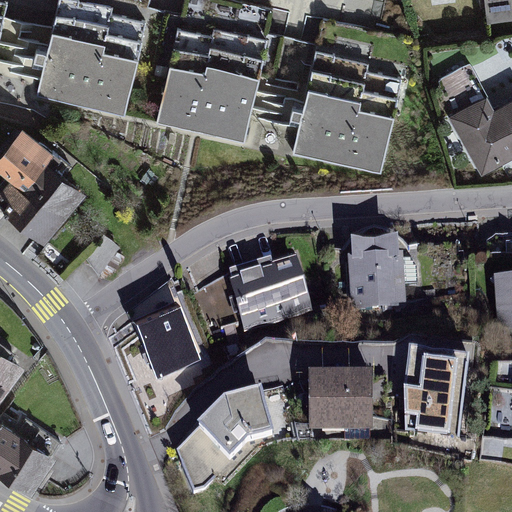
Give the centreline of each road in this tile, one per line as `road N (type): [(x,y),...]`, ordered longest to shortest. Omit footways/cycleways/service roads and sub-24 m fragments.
road 1 (residential): [(69,328),(207,233),(268,212),(511,200)]
road 2 (residential): [(130,467),(248,372),(310,360),(391,362)]
road 3 (secondary): [(130,467),(69,328)]
